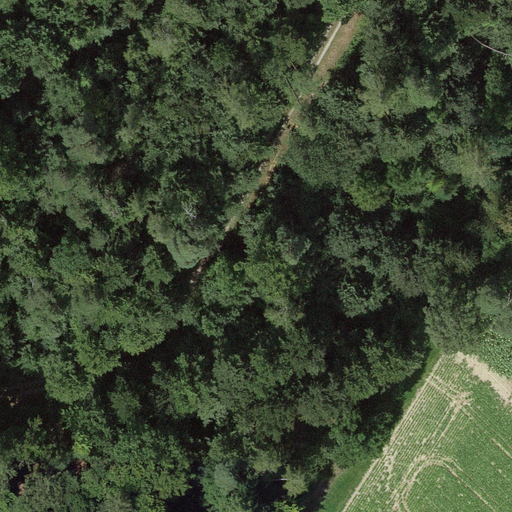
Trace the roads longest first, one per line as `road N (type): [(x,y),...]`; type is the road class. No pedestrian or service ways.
road 1 (track): [(354,0),(196,271),(142,335),(59,383),(0,392)]
road 2 (track): [(315,511),(445,322),(486,293),(511,293)]
